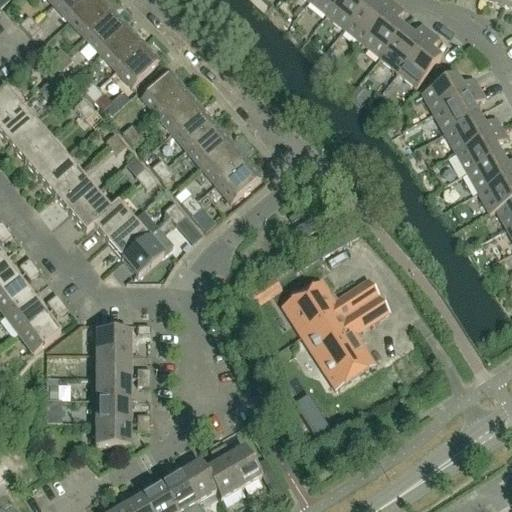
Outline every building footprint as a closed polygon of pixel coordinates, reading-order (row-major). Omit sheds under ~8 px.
[(70,23),(94,0),(61,0),(54,7),(70,23)] [(85,40),(110,16),(94,0),(70,23),(85,40)] [(326,20),(342,0),(312,0),(308,6),(326,20)] [(344,34),(368,4),(363,0),(342,0),(326,20),(344,34)] [(362,49),(395,7),(385,0),(377,11),(368,4),(344,34),(362,49)] [(502,8),(504,0),(480,0),(480,1),(502,8)] [(511,11),(511,0),(504,0),(502,8),(511,11)] [(379,63),(404,32),(395,25),(404,14),(395,7),(362,49),(379,63)] [(101,57),(126,33),(110,16),(85,40),(101,57)] [(19,29),(25,35),(35,26),(29,20),(19,29)] [(40,33),(35,26),(25,35),(31,42),(40,33)] [(397,77),(430,36),(421,28),(413,39),(404,32),(379,63),(397,77)] [(117,73),(142,50),(126,33),(101,57),(117,73)] [(416,92),(440,61),(431,54),(439,43),(430,36),(397,77),(416,92)] [(133,90),(158,67),(142,50),(117,73),(133,90)] [(50,62),(56,68),(66,59),(60,53),(50,62)] [(72,66),(66,59),(56,68),(62,74),(72,66)] [(42,79),(48,85),(57,76),(51,70),(42,79)] [(63,83),(57,76),(48,85),(54,91),(63,83)] [(158,119),(184,96),(169,78),(143,100),(158,119)] [(432,119),(479,92),(473,82),(461,89),(455,79),(421,98),(432,119)] [(82,95),(88,101),(97,92),(91,86),(82,95)] [(0,127),(21,110),(5,92),(0,96),(0,127)] [(103,99),(97,92),(88,101),(94,107),(103,99)] [(478,119),(472,109),(484,103),(479,92),(432,119),(444,138),(478,119)] [(173,136),(199,114),(184,96),(158,119),(173,136)] [(123,97),(111,107),(117,114),(129,104),(123,97)] [(73,112),(79,118),(89,109),(83,103),(73,112)] [(95,116),(89,109),(79,118),(85,125),(95,116)] [(0,137),(10,149),(36,127),(21,110),(0,127),(0,137)] [(188,153),(214,131),(199,114),(173,136),(188,153)] [(455,158),(501,132),(495,122),(483,129),(478,119),(444,138),(455,158)] [(25,166),(51,144),(36,127),(10,149),(25,166)] [(122,138),(127,144),(137,136),(131,130),(122,138)] [(202,171),(229,149),(214,131),(188,153),(202,171)] [(500,159),(495,149),(507,142),(501,132),(455,158),(466,178),(500,159)] [(142,143),(137,136),(127,144),(133,151),(142,143)] [(105,146),(111,153),(121,144),(115,138),(105,146)] [(40,184),(66,161),(51,144),(25,166),(40,184)] [(126,151),(121,144),(111,153),(116,159),(126,151)] [(217,188),(243,166),(229,149),(202,171),(217,188)] [(477,198),(511,178),(511,165),(506,169),(500,159),(466,178),(477,198)] [(55,201),(81,179),(66,161),(40,184),(55,201)] [(151,173),(156,179),(167,172),(161,165),(151,173)] [(232,206),(259,184),(243,166),(217,188),(232,206)] [(172,178),(167,172),(156,179),(162,186),(172,178)] [(135,181),(140,188),(150,179),(144,173),(135,181)] [(511,204),(511,178),(477,198),(489,219),(495,215),(511,204)] [(70,218),(96,196),(81,179),(55,201),(70,218)] [(156,186),(150,179),(140,188),(146,194),(156,186)] [(92,229),(111,213),(110,212),(96,196),(70,218),(85,236),(93,230),(92,229)] [(180,208),(186,214),(196,206),(190,199),(180,208)] [(506,234),(511,231),(511,204),(495,215),(506,234)] [(107,247),(133,224),(117,206),(110,212),(111,213),(92,229),(93,230),(107,247)] [(201,212),(196,206),(186,214),(191,221),(201,212)] [(164,216),(170,222),(179,214),(174,208),(164,216)] [(201,212),(191,221),(197,228),(207,219),(201,212)] [(185,221),(179,214),(170,222),(175,229),(185,221)] [(51,240),(65,252),(81,235),(66,222),(51,240)] [(299,245),(317,233),(311,223),(292,234),(299,245)] [(148,241),(133,224),(107,247),(122,264),(148,241)] [(12,240),(6,233),(0,237),(0,245),(1,248),(12,240)] [(137,282),(163,259),(148,241),(122,264),(137,282)] [(370,258),(362,263),(375,282),(382,277),(370,258)] [(0,295),(18,282),(4,263),(0,266),(0,295)] [(19,271),(24,277),(34,270),(29,263),(19,271)] [(39,277),(34,270),(24,277),(29,284),(39,277)] [(257,310),(281,295),(273,281),(249,297),(257,310)] [(0,314),(5,321),(32,300),(18,282),(0,295),(0,314)] [(321,286),(281,311),(335,394),(374,369),(354,338),(389,316),(379,300),(369,283),(334,306),(321,286)] [(46,307),(51,314),(61,306),(56,299),(46,307)] [(18,339),(46,318),(32,300),(5,321),(18,339)] [(67,313),(61,306),(51,314),(56,321),(67,313)] [(33,358),(60,337),(46,318),(18,339),(33,358)] [(150,339),(150,330),(137,330),(137,339),(150,339)] [(130,360),(130,336),(95,336),(95,360),(130,360)] [(0,373),(3,377),(23,364),(13,348),(0,356),(0,373)] [(130,383),(130,360),(95,360),(95,382),(130,383)] [(137,374),(137,382),(150,382),(150,374),(137,374)] [(130,405),(130,383),(95,382),(95,405),(130,405)] [(150,391),(150,382),(137,382),(137,391),(150,391)] [(49,390),(49,404),(57,404),(58,390),(49,390)] [(57,417),(57,405),(45,405),(46,417),(57,417)] [(130,428),(130,405),(95,405),(95,428),(130,428)] [(45,420),(47,431),(66,428),(64,417),(45,420)] [(137,419),(137,428),(150,428),(150,419),(137,419)] [(130,452),(130,428),(95,428),(95,452),(130,452)] [(150,437),(150,428),(137,428),(137,437),(150,437)] [(261,481),(244,451),(231,459),(225,448),(217,452),(241,493),(261,481)] [(241,493),(217,452),(210,457),(216,467),(205,474),(204,475),(217,496),(215,497),(220,505),(241,493)] [(217,496),(204,475),(205,474),(200,466),(179,478),(197,508),(215,497),(217,496)] [(189,511),(197,508),(179,478),(160,489),(172,511),(189,511)] [(172,511),(160,489),(140,501),(146,511),(172,511)] [(146,511),(140,501),(120,511),(146,511)]
